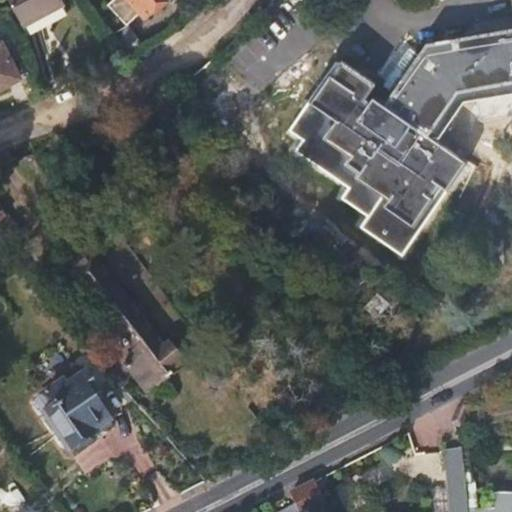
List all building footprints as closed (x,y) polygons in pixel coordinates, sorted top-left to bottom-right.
[(65,0),(8,0),(22,24),(66,2),(65,0)] [(129,0),(145,17),(154,9),(156,10),(166,0),(165,0),(129,0)] [(116,37),(131,56),(147,47),(130,26),(116,37)] [(511,30),(428,44),(420,56),(396,94),(387,106),(375,98),(372,103),(367,100),(377,85),(344,63),(337,73),(333,70),(314,98),(343,116),(331,134),(358,152),(352,160),(366,168),(362,175),(396,195),(392,203),(418,220),(444,180),(455,187),(463,173),(460,171),(466,160),(446,147),(428,135),(440,118),(460,89),(511,81),(511,30)] [(0,88),(33,72),(13,34),(2,40),(2,45),(0,45),(0,88)] [(386,87),(396,94),(420,56),(411,50),(386,87)] [(0,250),(3,253),(23,235),(0,208),(0,250)] [(96,260),(75,276),(107,317),(99,324),(105,333),(114,327),(139,358),(128,365),(150,395),(160,387),(163,389),(184,373),(182,370),(185,367),(182,363),(183,360),(179,353),(173,352),(171,350),(169,351),(96,260)] [(85,373),(46,400),(53,411),(47,415),(48,419),(47,425),(51,432),(58,432),(69,450),(76,446),(78,449),(92,440),(90,436),(109,423),(91,395),(97,391),(85,373)] [(450,511),(511,511),(511,494),(494,495),(494,510),(474,511),(466,511),(460,447),(444,449),(450,511)] [(329,511),(315,482),(290,494),(295,504),(298,511),(329,511)]
